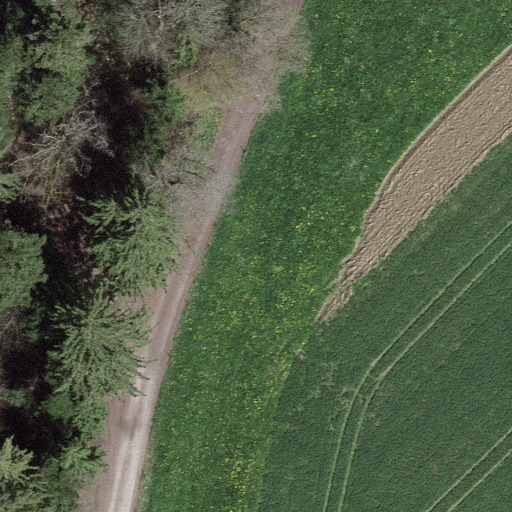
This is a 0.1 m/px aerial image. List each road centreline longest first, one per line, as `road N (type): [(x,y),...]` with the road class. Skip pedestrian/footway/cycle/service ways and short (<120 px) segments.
road 1 (track): [(292,0),(146,350),(118,511)]
road 2 (track): [(146,350),(0,149)]
